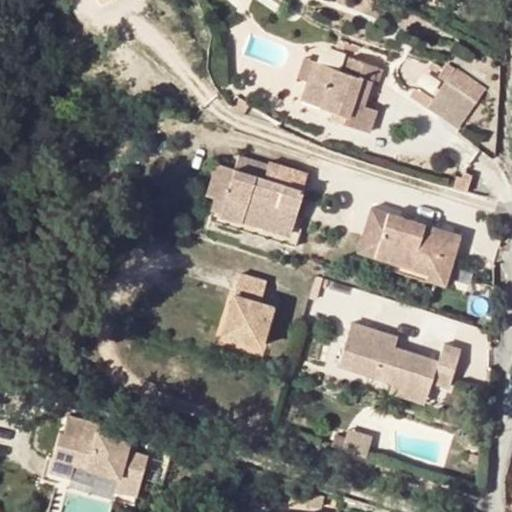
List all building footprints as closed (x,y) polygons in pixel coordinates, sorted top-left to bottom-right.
[(305,71),(308,58),(303,56),(297,73),(305,71)] [(290,95),(321,106),(333,67),(308,58),(305,71),(297,73),(290,95)] [(375,66),(350,58),(346,72),(372,80),(375,66)] [(428,111),(459,131),(486,91),(456,70),(451,77),(435,66),(417,93),(433,104),(428,111)] [(341,113),(339,121),(368,132),(374,111),(363,107),(372,80),(346,72),(333,67),(321,106),(332,110),(341,113)] [(428,111),(433,104),(417,93),(412,100),(428,111)] [(234,96),(228,107),(241,113),(246,102),(234,96)] [(341,113),(332,110),(330,118),(339,121),(341,113)] [(231,226),(286,242),(302,187),(306,171),(269,160),(268,164),(238,155),(225,195),(220,213),(233,218),(231,226)] [(207,218),(231,226),(233,218),(220,213),(225,195),(215,193),(207,218)] [(461,229),(371,203),(359,246),(377,252),(376,257),(428,272),(435,248),(455,254),(461,229)] [(435,248),(428,272),(448,277),(455,254),(435,248)] [(265,298),(271,278),(245,271),(227,330),(267,342),(278,302),(265,298)] [(355,321),(342,362),(396,381),(414,388),(418,376),(434,381),(452,387),(464,349),(447,344),(441,359),(398,345),(387,342),(391,332),(355,321)] [(401,336),(391,332),(387,342),(398,345),(401,336)] [(414,388),(396,381),(393,390),(427,403),(434,381),(418,376),(414,388)] [(60,444),(56,442),(42,490),(123,511),(131,511),(144,466),(130,462),(133,450),(95,440),(96,435),(65,427),(60,444)] [(345,447),(366,455),(373,437),(353,428),(345,447)]
